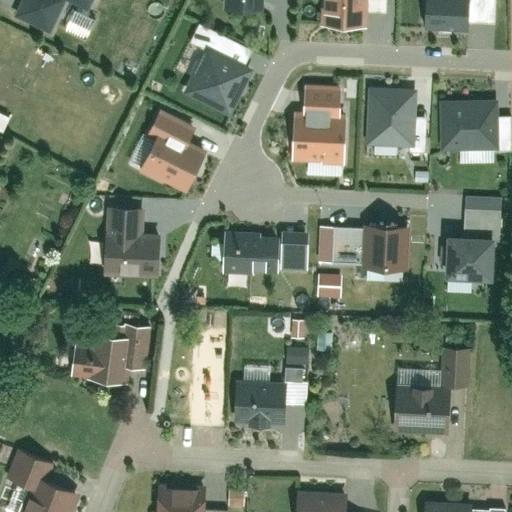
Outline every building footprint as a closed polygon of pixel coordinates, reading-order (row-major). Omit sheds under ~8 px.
[(96,0),(22,0),(15,16),(55,35),(71,1),(92,10),(96,0)] [(260,0),(222,0),(221,13),(259,16),(260,0)] [(320,0),(318,29),(364,32),(365,12),(365,0),(320,0)] [(365,0),(365,12),(380,13),(381,0),(365,0)] [(467,0),(425,0),(423,31),(464,34),(467,0)] [(253,70),(204,46),(181,93),(230,117),(253,70)] [(293,105),(290,159),(347,163),(351,110),(341,109),(343,84),(306,82),(304,105),(293,105)] [(417,90),(366,89),(364,147),(415,149),(417,90)] [(497,102),(437,102),(438,152),(497,152),(497,102)] [(0,109),(0,127),(3,129),(10,115),(0,109)] [(161,131),(184,143),(191,129),(159,112),(146,138),(155,143),(161,131)] [(183,194),(204,153),(184,143),(161,131),(155,143),(140,173),(183,194)] [(111,233),(143,234),(144,211),(112,209),(111,233)] [(464,210),(463,238),(497,240),(499,211),(464,210)] [(363,264),(408,267),(411,220),(364,217),(364,223),(334,222),(332,257),(363,259),(363,264)] [(281,233),(222,231),(221,274),(279,276),(279,268),(281,233)] [(111,233),(104,233),(103,273),(158,275),(158,268),(160,235),(143,234),(111,233)] [(308,234),(281,233),(279,268),(306,269),(308,234)] [(463,238),(446,237),(444,281),(495,283),(497,240),(463,238)] [(318,271),(318,295),(342,295),(342,271),(318,271)] [(128,387),(130,368),(149,371),(155,327),(125,323),(124,336),(92,331),(86,381),(128,387)] [(287,362),(309,362),(309,344),(287,344),(287,362)] [(445,345),(443,385),(398,382),(396,430),(450,433),(453,386),(475,387),(477,347),(445,345)] [(240,418),(250,418),(250,426),(283,426),(283,421),(291,421),(291,407),(308,407),(309,383),(304,383),(304,366),(282,366),(282,382),(241,382),(240,418)] [(48,511),(60,484),(51,480),(57,464),(21,450),(9,478),(19,482),(6,511),(48,511)] [(208,511),(209,488),(160,486),(159,511),(208,511)] [(230,487),(230,503),(244,503),(244,487),(230,487)] [(295,511),(355,511),(355,492),(295,492),(295,511)] [(503,511),(504,510),(476,509),(476,504),(425,502),(424,511),(503,511)]
